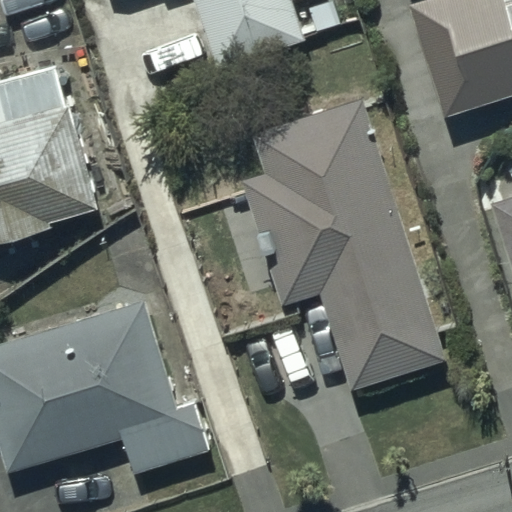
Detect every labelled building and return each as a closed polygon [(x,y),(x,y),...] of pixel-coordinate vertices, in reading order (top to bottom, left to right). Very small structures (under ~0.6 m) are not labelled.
[(58,0),(19,0),(31,40),(67,30),(58,0)] [(186,0),(207,65),(299,37),(287,0),(186,0)] [(511,0),(401,0),(435,114),(511,91),(511,0)] [(0,236),(44,226),(42,218),(85,208),(51,62),(0,74),(0,236)] [(274,302),(313,290),(344,388),(438,358),(354,94),(244,129),(257,170),(234,177),(250,229),(245,231),(252,252),(258,250),(274,302)] [(511,193),(482,203),(511,294),(511,193)] [(139,297),(0,339),(0,470),(116,438),(126,473),(209,449),(194,398),(169,405),(139,297)]
